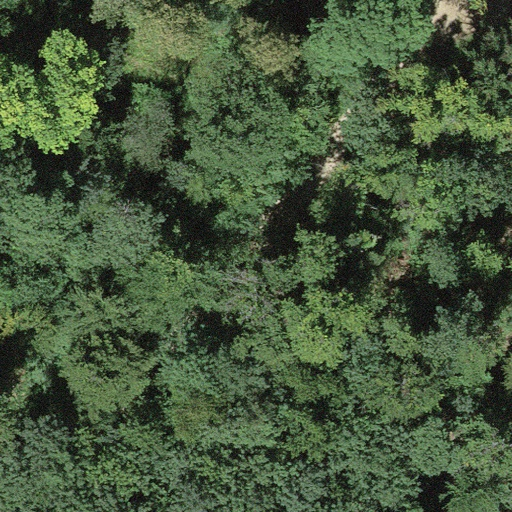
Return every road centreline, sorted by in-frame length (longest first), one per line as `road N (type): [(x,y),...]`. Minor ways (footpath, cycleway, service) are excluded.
road 1 (track): [(35,511),(292,210),(436,0)]
road 2 (track): [(68,0),(163,78),(396,60)]
road 3 (track): [(163,78),(0,119)]
